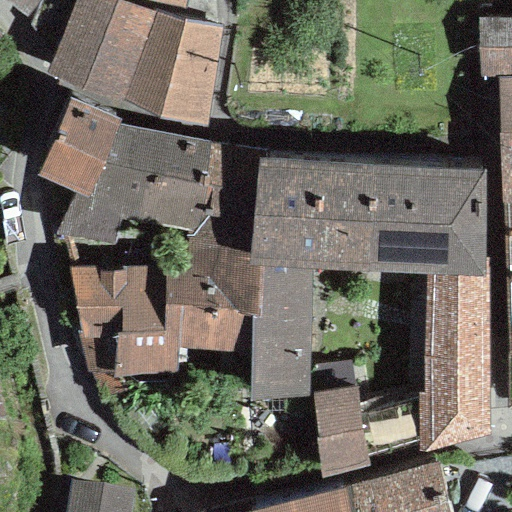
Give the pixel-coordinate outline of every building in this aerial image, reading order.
[(38,0),(1,0),(25,17),(38,0)] [(152,12),(122,0),(74,0),(45,73),(122,100),(152,12)] [(145,0),(183,9),(184,0),(145,0)] [(219,28),(152,12),(122,100),(205,127),(219,28)] [(511,19),(476,17),(478,77),(498,77),(511,77),(511,19)] [(511,205),(511,77),(498,77),(498,90),(501,206),(511,205)] [(55,129),(37,176),(75,194),(88,197),(118,125),(121,120),(69,98),(55,129)] [(114,245),(121,219),(186,232),(194,232),(209,218),(253,223),(258,158),(259,148),(209,144),(118,125),(88,197),(75,194),(51,242),(114,245)] [(260,265),(312,270),(404,274),(426,274),(487,277),(487,258),(484,258),(484,170),(258,158),(253,223),(250,264),(260,265)] [(511,205),(501,206),(507,337),(511,336),(511,205)] [(123,378),(175,372),(177,348),(251,353),(251,317),(259,318),(260,265),(250,264),(253,223),(209,218),(194,232),(186,232),(184,265),(70,267),(80,332),(76,332),(87,373),(90,373),(113,372),(112,379),(123,378)] [(249,402),(307,399),(312,270),(260,265),(259,318),(251,317),(251,353),(249,402)] [(418,454),(489,434),(487,277),(426,274),(422,394),(418,393),(417,398),(418,440),(418,454)] [(314,365),(318,394),(354,389),(349,361),(314,365)] [(98,398),(124,395),(123,378),(112,379),(113,372),(90,373),(98,398)] [(313,394),(320,479),(367,468),(367,456),(418,440),(417,398),(358,415),(357,389),(354,389),(318,394),(313,394)] [(344,488),(348,511),(447,511),(435,464),(344,488)] [(127,511),(131,489),(71,480),(64,511),(127,511)] [(348,511),(344,488),(251,511),(348,511)] [(245,511),(245,500),(206,511),(245,511)]
